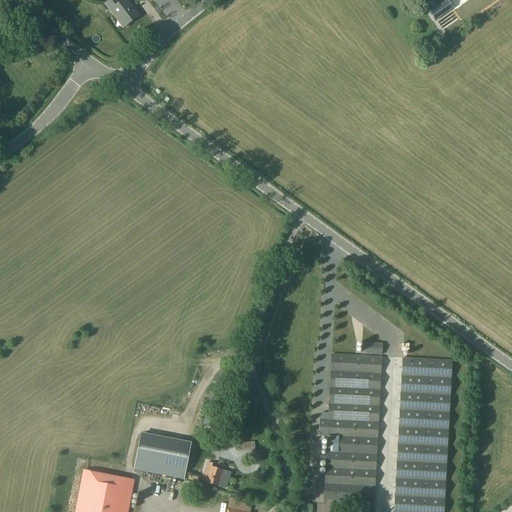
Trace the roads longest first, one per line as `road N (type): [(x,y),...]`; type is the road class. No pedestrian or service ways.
road 1 (tertiary): [(511,366),(125,86)]
road 2 (unclassified): [(0,158),(42,123),(90,62)]
